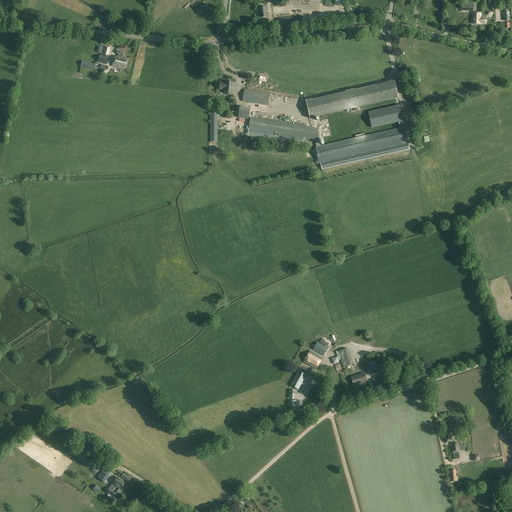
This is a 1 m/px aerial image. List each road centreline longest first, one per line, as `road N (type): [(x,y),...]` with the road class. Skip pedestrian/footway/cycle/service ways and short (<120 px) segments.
road 1 (unclassified): [(216,511),(320,419),(511,355)]
road 2 (unclassified): [(511,54),(387,24),(216,42)]
road 3 (unclassified): [(216,42),(0,22)]
